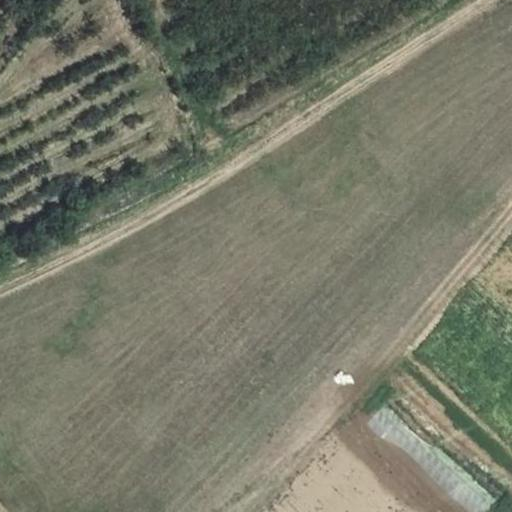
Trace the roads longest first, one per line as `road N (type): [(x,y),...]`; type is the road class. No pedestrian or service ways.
road 1 (track): [(0,286),(153,212),(482,0)]
road 2 (track): [(511,207),(335,415),(240,511)]
